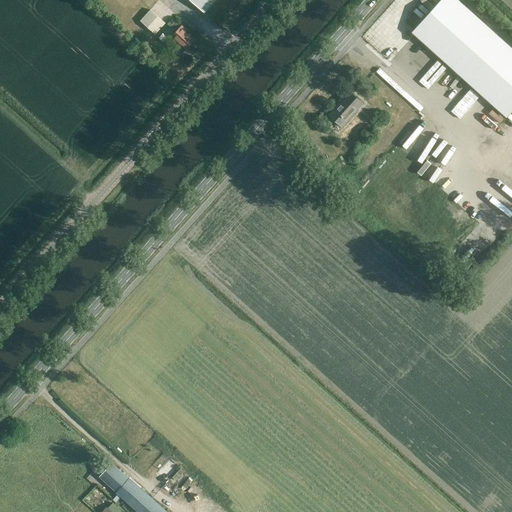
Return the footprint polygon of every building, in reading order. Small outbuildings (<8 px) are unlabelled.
[(140,5),(141,0),(114,0),(115,0),(126,10),(140,5)] [(190,0),(205,13),(216,0),(190,0)] [(511,110),(511,48),(457,0),(443,0),(445,1),(420,28),(418,26),(412,33),(506,117),(511,110)] [(151,11),(141,22),(155,35),(165,24),(151,11)] [(170,28),(175,32),(176,33),(167,43),(181,55),(186,50),(194,41),(186,33),(187,31),(182,26),(180,28),(175,23),(170,28)] [(105,29),(102,32),(100,34),(104,39),(109,34),(105,29)] [(472,88),(451,109),(460,118),(480,96),(472,88)] [(342,127),(363,104),(350,91),(328,115),(342,127)] [(492,135),(495,132),(476,118),(474,122),(492,135)] [(437,268),(478,223),(397,149),(356,194),(437,268)] [(116,502),(121,496),(139,511),(165,511),(111,463),(99,476),(118,494),(113,500),(116,502)] [(233,511),(223,503),(214,511),(233,511)]
